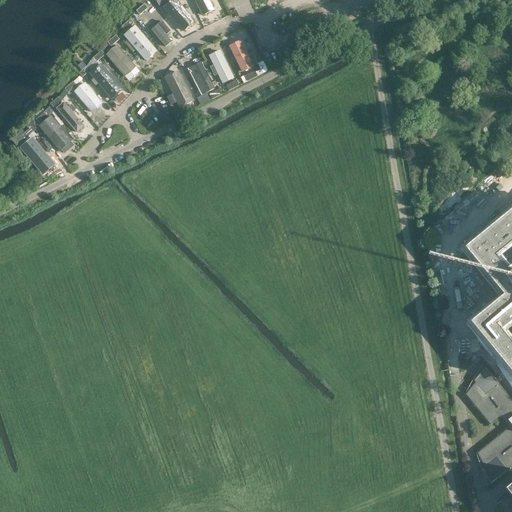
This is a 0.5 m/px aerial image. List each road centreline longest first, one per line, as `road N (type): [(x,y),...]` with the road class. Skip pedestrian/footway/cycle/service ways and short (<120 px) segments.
road 1 (track): [(456,511),(370,25)]
road 2 (residential): [(15,204),(424,0)]
